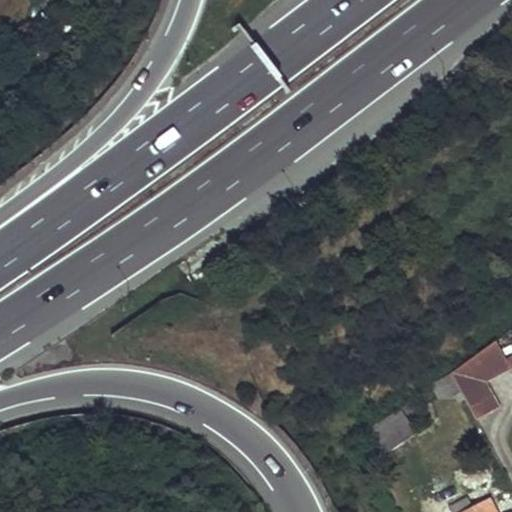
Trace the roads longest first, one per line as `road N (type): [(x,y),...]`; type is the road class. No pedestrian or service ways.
road 1 (motorway): [(0,329),(452,0)]
road 2 (motorway): [(344,0),(89,194),(0,251)]
road 3 (motorway): [(0,404),(100,377),(182,390),(223,409),(255,438),(291,475),(307,511)]
road 4 (motorway): [(190,0),(164,65),(122,120),(0,223)]
